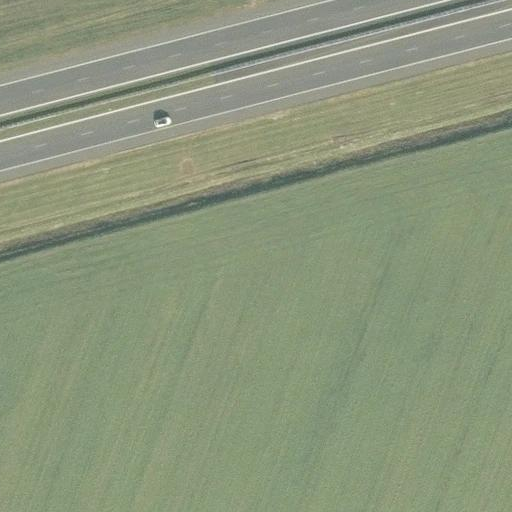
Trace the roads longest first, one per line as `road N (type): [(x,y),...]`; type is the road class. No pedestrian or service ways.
road 1 (motorway): [(0,157),(511,25)]
road 2 (motorway): [(393,0),(0,101)]
